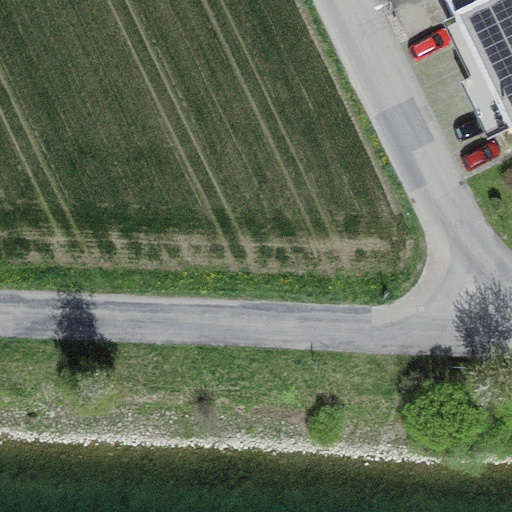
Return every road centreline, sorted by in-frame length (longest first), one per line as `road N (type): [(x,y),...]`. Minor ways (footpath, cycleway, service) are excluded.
road 1 (unclassified): [(0,309),(502,333)]
road 2 (residential): [(502,333),(342,0)]
